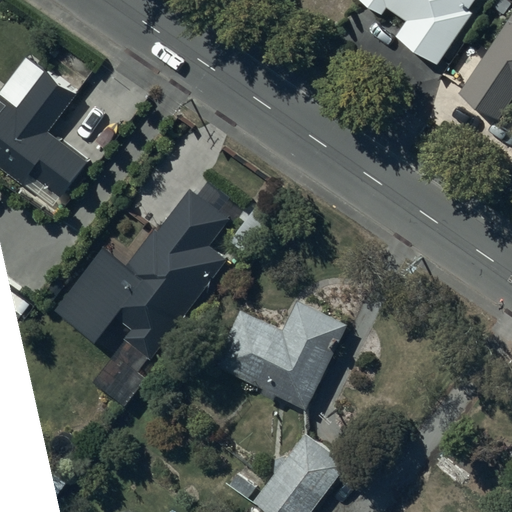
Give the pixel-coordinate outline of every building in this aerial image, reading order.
[(371,0),(390,13),(396,4),(412,15),(402,30),(443,59),(484,0),(371,0)] [(511,20),(463,91),(499,116),(511,96),(511,20)] [(0,77),(0,162),(28,187),(46,166),(76,191),(98,165),(55,128),(86,92),(55,67),(27,100),(0,77)] [(122,266),(131,273),(108,303),(121,313),(114,321),(131,334),(120,349),(146,368),(232,254),(218,243),(238,216),(197,185),(160,234),(151,227),(122,266)] [(0,260),(0,278),(8,267),(0,260)] [(245,308),(221,360),(313,403),(353,316),(309,296),(293,330),(245,308)] [(315,511),(352,458),(310,429),(262,499),(281,511),(315,511)]
